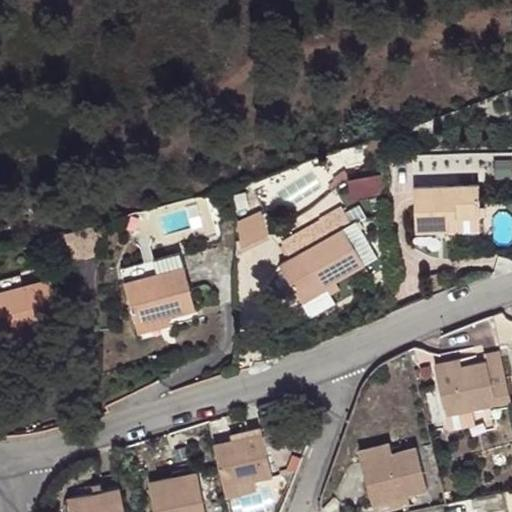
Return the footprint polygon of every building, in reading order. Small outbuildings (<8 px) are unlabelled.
[(468,212),(467,181),(404,181),(405,222),(437,223),(437,212),(468,212)] [(234,221),(246,244),(273,229),(261,207),(234,221)] [(468,223),(468,212),(437,212),(437,223),(468,223)] [(366,264),(346,224),(282,256),(303,298),(366,264)] [(200,306),(183,247),(122,264),(139,321),(200,306)] [(63,325),(52,281),(0,295),(0,327),(3,341),(63,325)] [(511,402),(511,377),(506,347),(492,349),(493,358),(445,368),(452,415),(511,402)] [(274,431),(217,442),(227,489),(282,475),(274,431)] [(434,488),(425,446),(371,458),(379,499),(434,488)] [(212,511),(205,473),(186,477),(188,487),(159,492),(162,511),(212,511)] [(90,511),(136,511),(130,484),(87,492),(90,511)]
